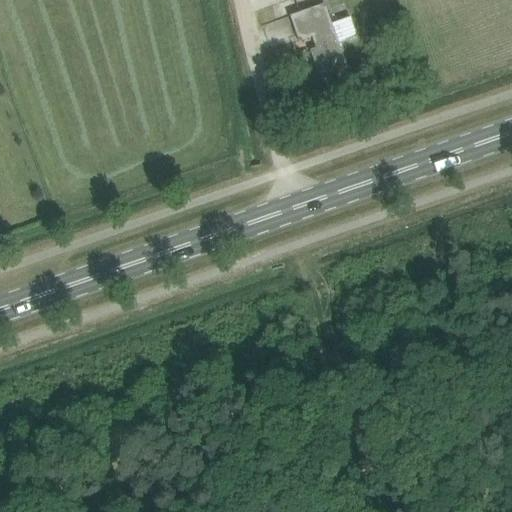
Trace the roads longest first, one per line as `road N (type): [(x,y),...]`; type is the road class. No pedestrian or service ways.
road 1 (primary): [(0,309),(511,131)]
road 2 (track): [(243,0),(294,207)]
